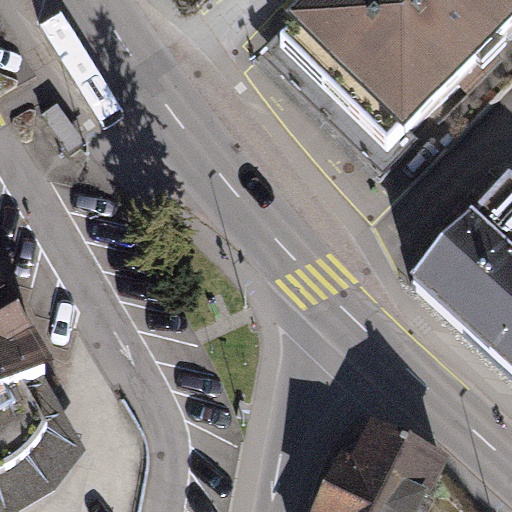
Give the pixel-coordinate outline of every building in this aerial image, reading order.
[(511,66),(511,0),(338,0),(276,60),(319,102),(345,128),(396,179),(511,66)] [(511,186),(509,184),(413,290),(511,379),(511,186)] [(58,391),(0,291),(0,424),(49,396),(58,391)] [(77,443),(49,396),(0,424),(0,511),(48,511),(61,505),(89,463),(77,443)] [(443,468),(375,436),(355,476),(342,470),(327,502),(348,511),(422,511),(441,473),(443,468)] [(348,511),(327,502),(321,511),(348,511)]
